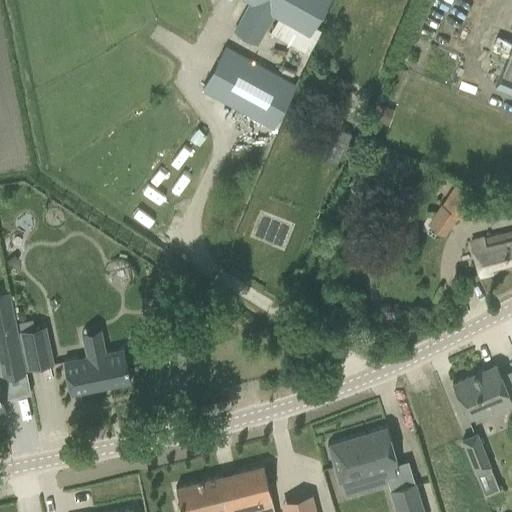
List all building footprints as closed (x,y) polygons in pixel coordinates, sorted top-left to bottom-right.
[(269,33),(307,54),(320,31),(315,28),(330,0),(244,0),(250,3),(234,33),(257,45),(272,17),(277,20),(269,33)] [(511,41),(494,85),(511,92),(511,41)] [(202,89),(270,127),(294,84),(225,47),(202,89)] [(340,129),(325,160),(336,165),(350,134),(340,129)] [(440,205),(460,219),(477,193),(458,180),(440,205)] [(511,230),(471,241),(479,274),(511,266),(511,230)] [(9,293),(0,294),(0,369),(1,376),(25,372),(14,316),(9,293)] [(45,325),(20,331),(22,345),(47,339),(45,325)] [(77,358),(63,361),(70,394),(130,382),(123,348),(104,352),(102,341),(84,344),(86,356),(85,356),(86,360),(77,362),(77,358)] [(452,383),(460,401),(468,420),(511,401),(496,364),(452,383)] [(387,425),(328,443),(339,481),(398,463),(387,425)] [(477,433),(462,439),(475,473),(476,472),(489,467),(490,467),(477,433)] [(274,511),(263,465),(176,486),(180,504),(178,505),(179,511),(274,511)] [(424,511),(415,481),(390,489),(397,511),(424,511)]
